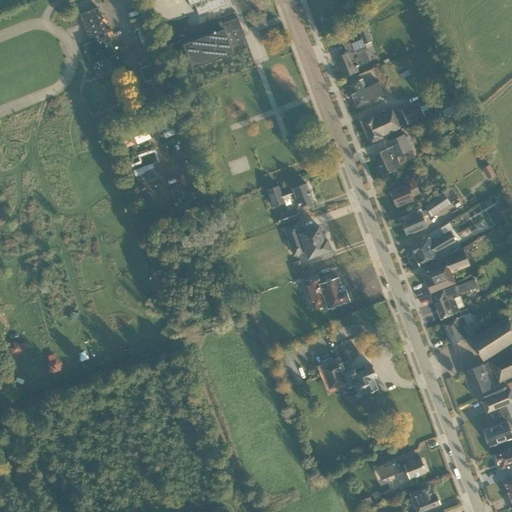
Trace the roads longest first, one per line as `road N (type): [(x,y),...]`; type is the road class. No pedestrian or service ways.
road 1 (tertiary): [(478,511),(289,0)]
road 2 (track): [(231,508),(233,477),(183,352)]
